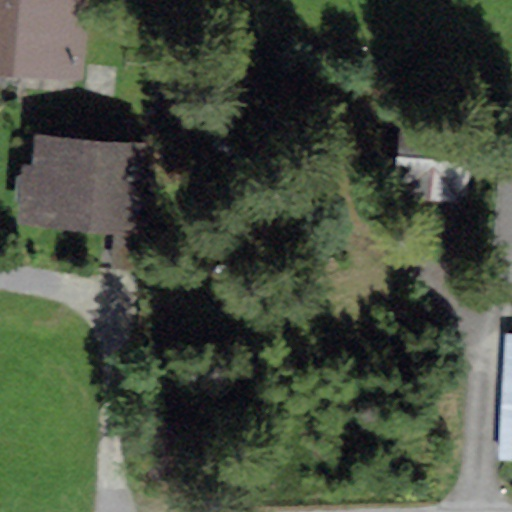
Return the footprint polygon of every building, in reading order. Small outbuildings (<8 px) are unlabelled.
[(0,0),(0,62),(71,68),(76,7),(0,0)] [(398,132),(398,185),(457,186),(458,132),(398,132)] [(49,146),(43,214),(115,221),(121,153),(49,146)] [(144,224),(111,221),(109,251),(142,254),(144,224)] [(183,426),(157,423),(151,476),(176,480),(183,426)]
